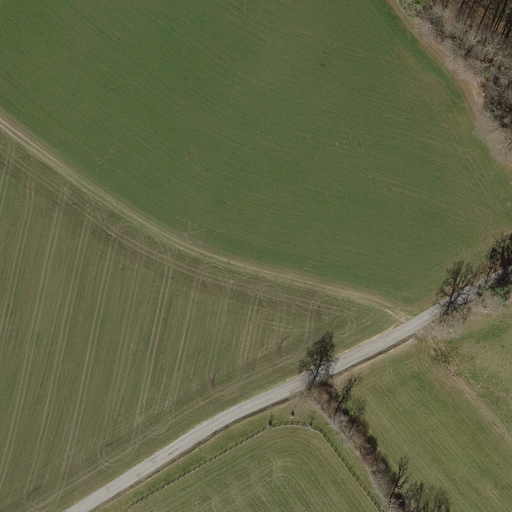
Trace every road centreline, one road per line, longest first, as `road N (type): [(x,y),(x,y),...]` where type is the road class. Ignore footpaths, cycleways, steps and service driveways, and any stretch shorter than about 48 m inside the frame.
road 1 (unclassified): [(75,511),(231,415),(511,272)]
road 2 (track): [(411,326),(378,301),(234,269),(167,243),(0,123)]
